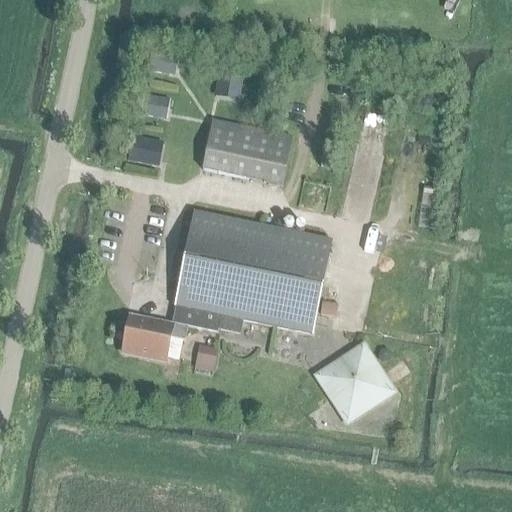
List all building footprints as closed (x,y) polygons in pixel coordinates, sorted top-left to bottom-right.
[(149,73),(168,76),(171,58),(152,54),(149,73)] [(238,94),(243,72),(220,68),(216,90),(238,94)] [(163,101),(144,98),(140,116),(159,120),(163,101)] [(365,136),(390,139),(392,118),(367,116),(365,136)] [(213,124),(203,173),(284,189),(293,141),(213,124)] [(128,163),(150,167),(154,144),(132,140),(128,163)] [(173,327),(189,330),(218,336),(222,319),(313,338),(332,244),(194,216),(175,310),(176,310),(173,327)] [(335,320),(337,307),(321,304),(319,317),(335,320)] [(186,344),(189,330),(173,327),(172,330),(130,321),(123,355),(167,364),(172,341),(186,344)] [(212,373),(217,350),(205,347),(202,362),(195,361),(194,369),(212,373)] [(389,362),(392,355),(388,349),(380,350),(377,356),(382,363),(389,362)] [(320,381),(348,425),(392,396),(363,353),(320,381)]
